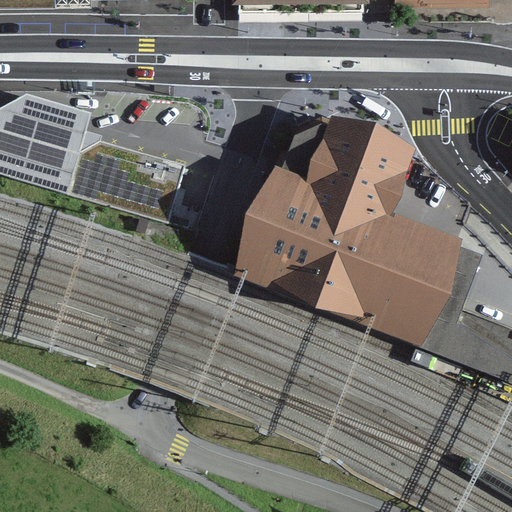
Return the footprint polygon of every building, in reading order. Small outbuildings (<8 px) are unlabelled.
[(0,0),(0,10),(92,9),(92,1),(152,0),(0,0)] [(232,0),(233,7),(239,6),(239,14),(283,13),(283,0),(232,0)] [(283,0),(283,13),(364,12),(364,5),(370,5),(369,0),(283,0)] [(397,0),(398,6),(398,9),(489,7),(489,0),(397,0)] [(76,81),(76,92),(95,92),(95,81),(76,81)] [(0,107),(0,174),(68,194),(81,152),(92,147),(101,142),(103,135),(86,130),(91,116),(92,113),(27,94),(0,107)] [(314,294),(421,334),(455,246),(382,218),(407,154),(337,127),(335,132),(322,127),(294,139),(279,179),(277,178),(241,272),(312,299),(314,294)] [(81,152),(68,194),(169,223),(185,166),(101,142),(92,147),(81,152)] [(154,222),(140,218),(135,232),(150,236),(154,222)]
